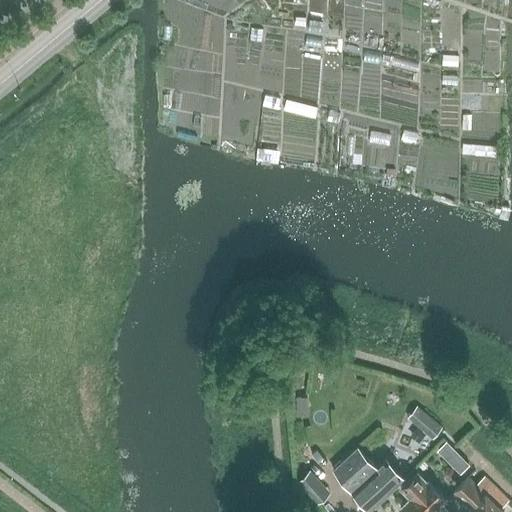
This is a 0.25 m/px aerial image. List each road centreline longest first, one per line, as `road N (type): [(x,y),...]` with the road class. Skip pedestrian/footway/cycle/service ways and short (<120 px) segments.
road 1 (tertiary): [(0,87),(107,0)]
road 2 (residential): [(349,511),(324,471),(379,423),(394,430)]
